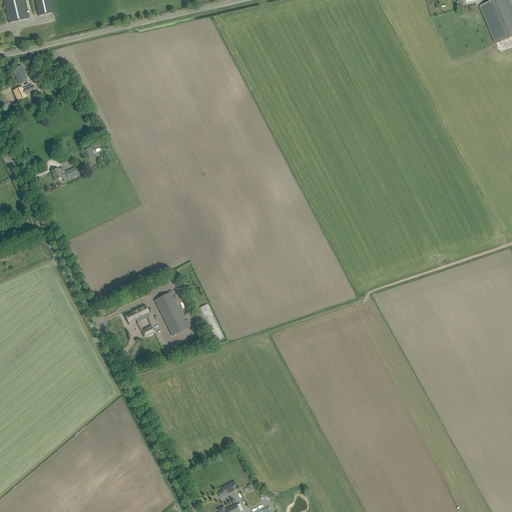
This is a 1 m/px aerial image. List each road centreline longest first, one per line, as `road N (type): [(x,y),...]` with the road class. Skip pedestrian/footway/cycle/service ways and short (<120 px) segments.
road 1 (tertiary): [(195,511),(0,132)]
road 2 (unclassified): [(0,55),(238,0)]
